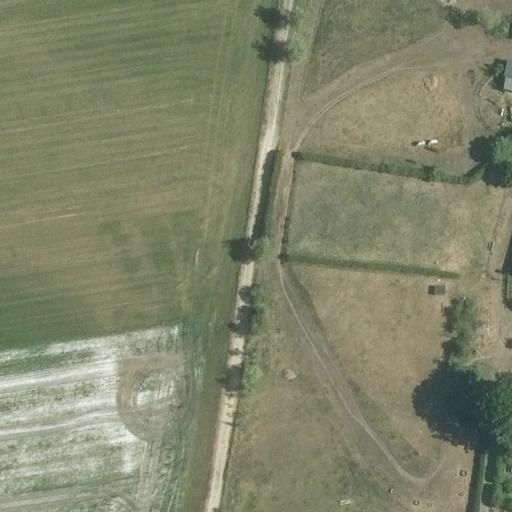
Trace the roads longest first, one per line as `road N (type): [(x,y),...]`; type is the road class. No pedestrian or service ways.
road 1 (track): [(207,511),(285,0)]
road 2 (track): [(483,511),(501,371)]
